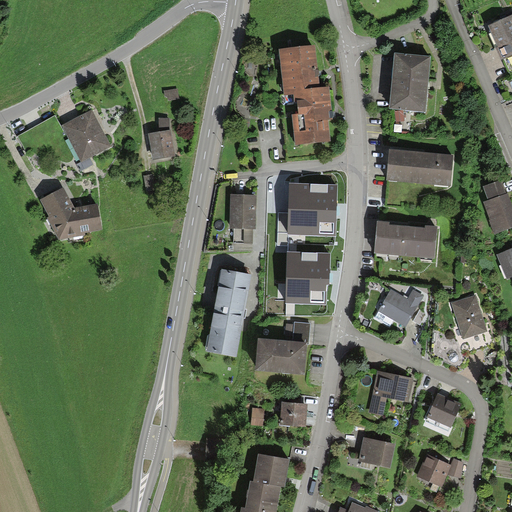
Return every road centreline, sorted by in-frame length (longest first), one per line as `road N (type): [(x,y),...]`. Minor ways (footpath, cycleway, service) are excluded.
road 1 (secondary): [(235,3),(139,511)]
road 2 (residential): [(345,48),(359,162),(339,334)]
road 3 (residential): [(465,511),(481,422),(472,390),(339,334)]
road 4 (unclassified): [(235,3),(198,1),(83,77),(0,118)]
road 5 (residential): [(339,334),(301,511)]
road 6 (residential): [(511,148),(450,0)]
